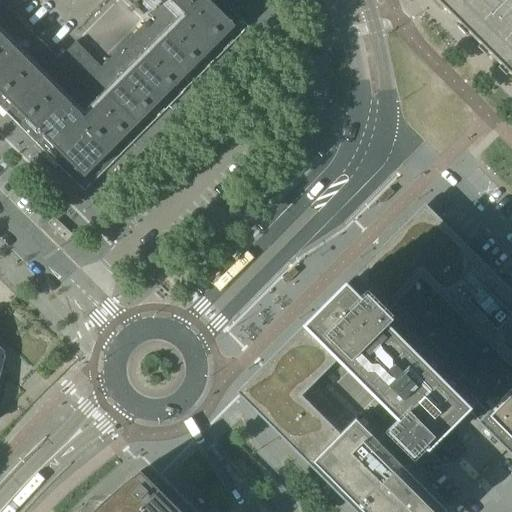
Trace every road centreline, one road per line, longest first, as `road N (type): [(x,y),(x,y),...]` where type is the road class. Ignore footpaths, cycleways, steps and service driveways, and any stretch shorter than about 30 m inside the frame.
road 1 (tertiary): [(193,351),(372,165),(386,134)]
road 2 (tertiary): [(356,122),(338,165),(177,333)]
road 3 (residential): [(0,212),(124,337)]
road 4 (residential): [(386,134),(437,169),(511,243)]
road 5 (tertiary): [(1,511),(119,400)]
road 6 (tertiary): [(386,134),(388,102),(363,0)]
road 7 (residential): [(184,404),(252,511)]
road 8 (tertiary): [(340,0),(359,95),(356,122)]
